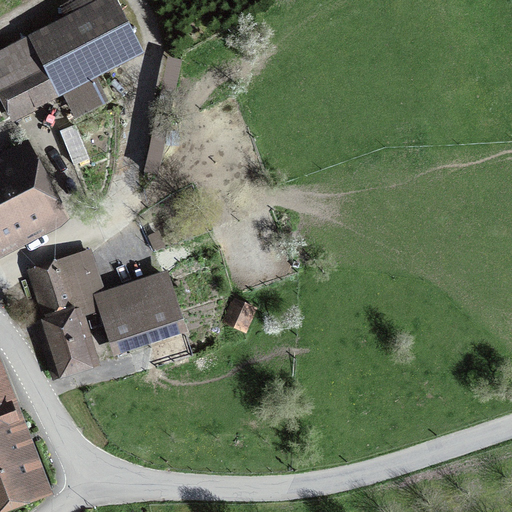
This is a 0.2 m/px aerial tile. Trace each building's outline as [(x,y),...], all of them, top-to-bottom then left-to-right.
[(113,0),(106,0),(0,54),(0,86),(15,115),(139,51),(113,0)] [(79,123),(66,126),(74,157),(86,154),(79,123)] [(170,169),(173,153),(183,155),(188,131),(155,124),(147,164),(170,169)] [(0,241),(54,213),(22,153),(0,164),(0,241)] [(60,266),(33,274),(49,325),(43,327),(58,371),(91,361),(76,317),(101,309),(102,309),(98,297),(83,251),(58,260),(60,266)] [(164,275),(98,297),(102,309),(101,309),(112,343),(179,321),(164,275)] [(251,308),(235,302),(227,322),(242,328),(251,308)] [(0,504),(42,489),(25,444),(19,447),(0,398),(0,504)]
